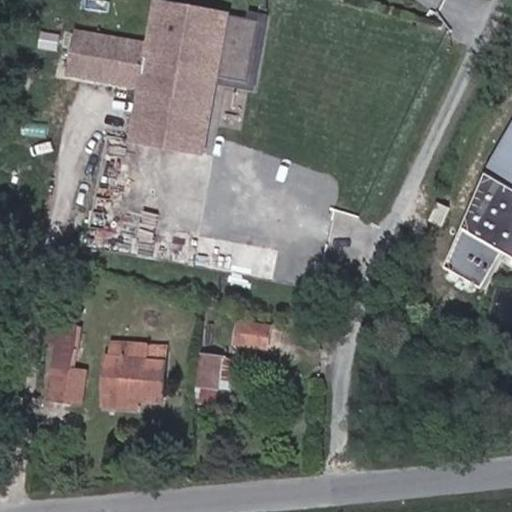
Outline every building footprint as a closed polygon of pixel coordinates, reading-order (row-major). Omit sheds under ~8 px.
[(229,145),(242,68),(273,73),(284,11),(217,0),(179,0),(173,38),(102,26),(95,68),(167,79),(158,133),(229,145)] [(511,150),(502,168),(477,224),(511,252),(511,150)] [(0,367),(16,369),(23,297),(3,296),(1,322),(0,322),(0,367)] [(264,325),(297,331),(301,307),(267,303),(264,325)] [(79,379),(108,381),(110,349),(100,349),(100,306),(81,307),(79,379)] [(243,362),(256,361),(255,331),(230,322),(230,329),(230,343),(234,343),(234,357),(244,357),(243,362)] [(172,381),(190,381),(190,342),(172,342),(172,329),(135,328),(134,381),(172,381)] [(243,379),(243,362),(244,357),(234,357),(234,343),(230,343),(230,329),(216,329),(215,380),(243,379)] [(134,391),(172,392),(172,381),(134,381),(134,391)]
